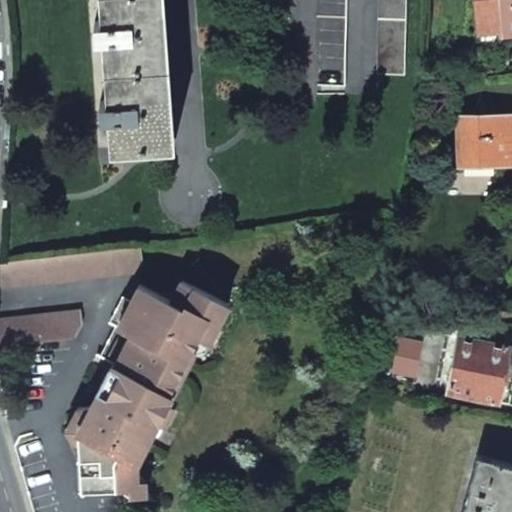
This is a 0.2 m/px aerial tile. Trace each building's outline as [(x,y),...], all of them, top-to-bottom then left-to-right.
[(100,0),(103,21),(94,22),(95,39),(104,38),(108,102),(100,102),(101,118),(109,118),(112,150),(167,146),(156,0),(100,0)] [(346,0),(319,0),(317,85),(344,85),(346,0)] [(405,0),(378,0),(376,74),(404,74),(405,0)] [(511,0),(473,0),(478,36),(503,33),(503,37),(511,36),(511,0)] [(511,115),(459,118),(460,161),(511,159),(511,115)] [(142,246),(0,261),(0,289),(137,275),(144,262),(142,246)] [(167,404),(194,351),(194,346),(198,336),(210,342),(230,303),(184,280),(172,300),(140,285),(119,324),(117,324),(99,354),(115,362),(113,364),(129,372),(126,378),(125,380),(119,376),(112,390),(118,393),(113,401),(97,393),(90,405),(77,406),(81,490),(127,488),(139,477),(137,464),(147,442),(144,436),(151,423),(163,429),(175,408),(167,404)] [(0,345),(34,341),(74,337),(83,325),(81,309),(0,319),(0,345)] [(385,327),(378,327),(375,339),(384,339),(385,327)] [(511,380),(511,346),(458,337),(448,391),(508,403),(511,380)] [(6,414),(19,410),(17,402),(4,406),(6,414)] [(511,511),(511,459),(508,459),(494,511),(511,511)]
